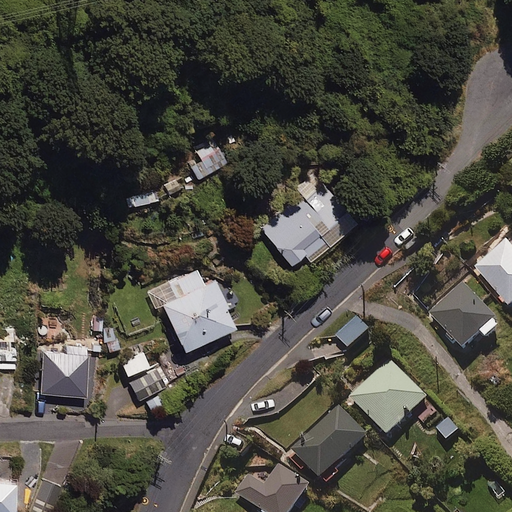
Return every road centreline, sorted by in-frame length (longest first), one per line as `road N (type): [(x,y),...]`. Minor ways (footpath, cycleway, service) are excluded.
road 1 (residential): [(194,428),(458,169),(511,102)]
road 2 (residential): [(0,432),(194,428)]
